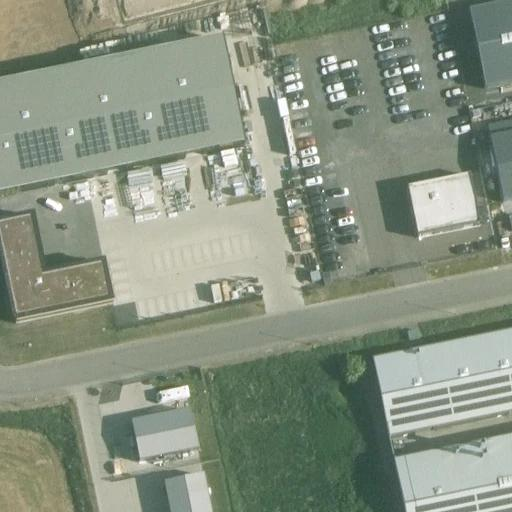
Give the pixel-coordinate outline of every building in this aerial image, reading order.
[(119,0),(125,22),(213,0),(119,0)] [(511,5),(468,15),(484,91),(511,85),(511,5)] [(221,43),(0,88),(0,198),(243,149),(221,43)] [(511,199),(511,131),(487,137),(500,202),(511,199)] [(408,191),(418,241),(480,228),(470,178),(408,191)] [(31,220),(0,226),(0,264),(13,326),(109,305),(101,267),(44,279),(31,220)] [(388,435),(511,410),(511,328),(372,357),(388,435)] [(191,413),(129,426),(138,466),(199,453),(191,413)] [(406,511),(511,511),(511,435),(395,461),(406,511)] [(209,511),(203,479),(163,486),(168,511),(209,511)]
